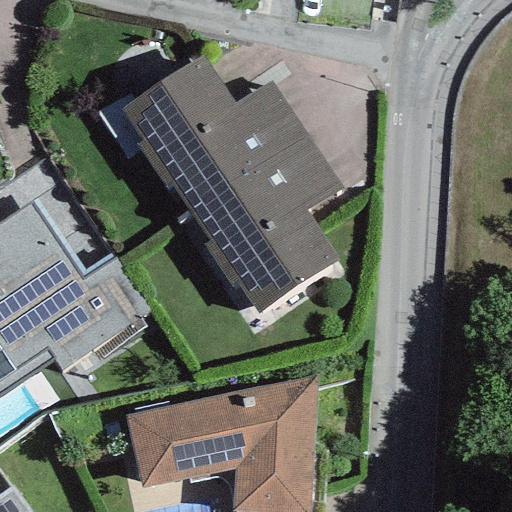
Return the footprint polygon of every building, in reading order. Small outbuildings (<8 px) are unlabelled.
[(210,76),(122,127),(247,339),(334,288),(210,76)] [(0,117),(0,181),(22,172),(0,117)] [(126,323),(41,210),(0,240),(0,382),(17,405),(126,323)] [(308,511),(317,374),(129,413),(142,487),(235,469),(229,511),(233,511),(308,511)] [(22,511),(12,496),(0,504),(0,511),(22,511)]
